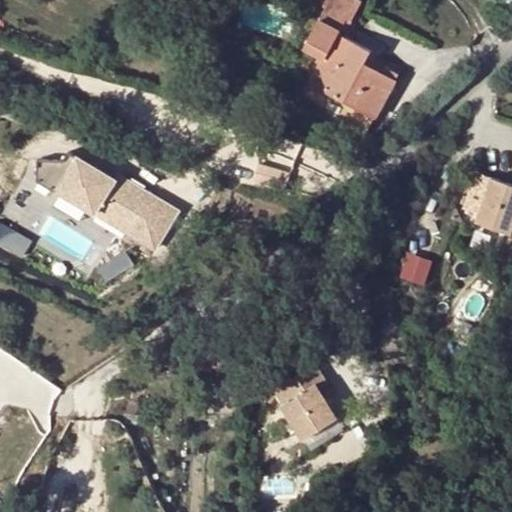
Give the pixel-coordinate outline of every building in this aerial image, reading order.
[(373,50),(345,36),(339,33),(347,17),(353,20),(363,0),(327,0),(326,4),(328,6),(307,48),(322,57),(320,63),(336,72),(327,91),(376,117),(396,80),(365,65),(369,58),(373,50)] [(345,36),(353,20),(347,17),(339,33),(345,36)] [(192,54),(189,56),(187,61),(188,64),(189,69),(193,72),(198,74),(204,73),(207,70),(208,67),(209,62),(208,56),(202,52),(198,52),(194,53),(192,54)] [(365,65),(396,80),(399,74),(369,58),(365,65)] [(336,72),(320,63),(310,82),(327,91),(336,72)] [(125,183),(123,188),(76,160),(70,169),(44,169),(38,182),(53,192),(60,192),(131,236),(133,231),(158,247),(176,217),(152,201),(154,197),(151,195),(146,198),(137,193),(137,188),(125,183)] [(291,173),(261,164),(256,180),(286,189),(291,173)] [(511,228),(511,183),(479,170),(465,206),(479,212),(477,220),(511,233),(511,228)] [(151,195),(137,188),(137,193),(146,198),(151,195)] [(179,212),(154,197),(152,201),(176,217),(179,212)] [(0,221),(0,244),(6,248),(16,232),(0,221)] [(158,247),(133,231),(131,236),(155,251),(158,247)] [(33,242),(16,232),(6,248),(23,259),(33,242)] [(409,251),(402,275),(428,283),(435,258),(409,251)] [(215,351),(185,354),(187,371),(216,367),(215,351)] [(286,404),(279,410),(301,443),(304,441),(337,419),(324,400),(315,387),(324,382),(314,367),(277,390),(286,404)] [(332,395),(324,382),(315,387),(324,400),(332,395)] [(270,396),(279,410),(286,404),(277,390),(270,396)]
